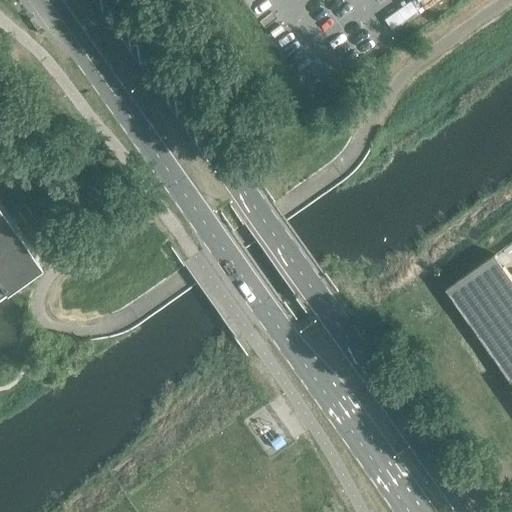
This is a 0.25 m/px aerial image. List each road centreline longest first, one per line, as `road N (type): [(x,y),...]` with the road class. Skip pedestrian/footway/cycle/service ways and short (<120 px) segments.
road 1 (secondary): [(468,511),(107,0)]
road 2 (secondary): [(49,0),(408,511)]
